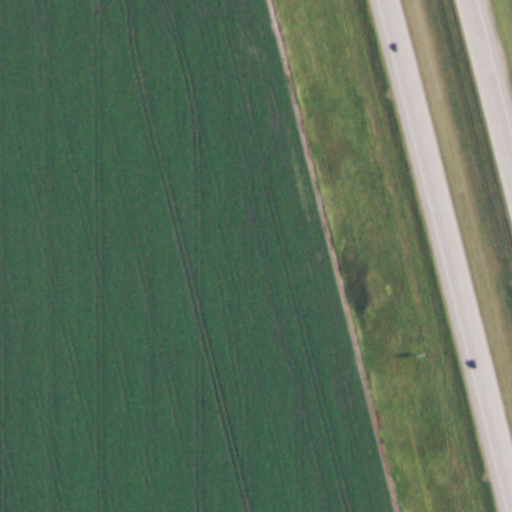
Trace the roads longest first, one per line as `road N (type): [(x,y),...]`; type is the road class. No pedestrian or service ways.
road 1 (motorway): [(380,0),(511,507)]
road 2 (motorway): [(511,178),(466,0)]
